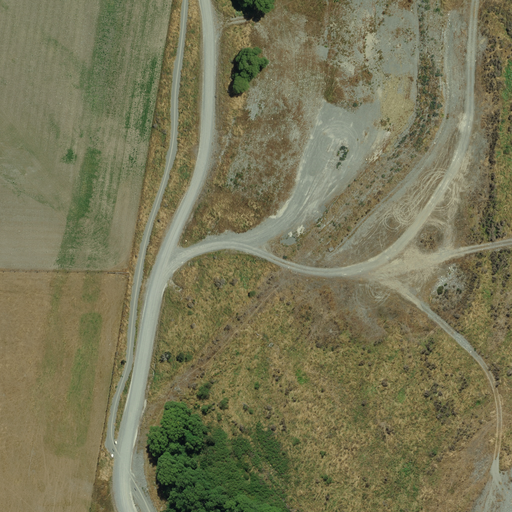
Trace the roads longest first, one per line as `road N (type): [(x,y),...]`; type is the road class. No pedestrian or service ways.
road 1 (track): [(160,273),(198,240),(244,242),(325,267),(375,264),(429,210),(460,143),(475,0)]
road 2 (track): [(204,0),(212,44),(205,125),(142,334),(121,453),(128,511)]
road 3 (track): [(375,264),(488,383),(499,418),(492,511)]
road 4 (track): [(388,276),(511,244)]
